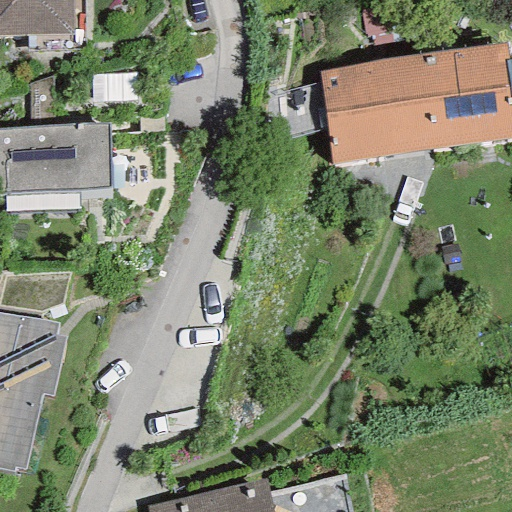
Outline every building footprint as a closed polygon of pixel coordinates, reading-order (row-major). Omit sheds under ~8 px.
[(0,0),(0,35),(25,35),(25,51),(85,50),(84,0),(0,0)] [(511,101),(505,45),(317,72),(332,165),(511,139),(511,101)] [(0,193),(110,189),(108,124),(0,129),(0,193)] [(58,324),(0,314),(0,470),(12,473),(13,468),(24,470),(42,395),(52,397),(64,337),(56,335),(58,324)] [(269,511),(263,482),(145,507),(145,511),(269,511)]
